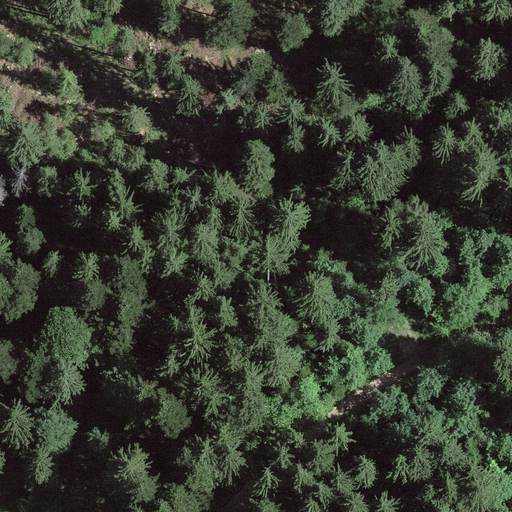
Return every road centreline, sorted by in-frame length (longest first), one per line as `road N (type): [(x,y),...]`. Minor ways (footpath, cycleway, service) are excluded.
road 1 (track): [(417,355),(350,261),(252,155),(152,72),(45,0)]
road 2 (track): [(221,511),(417,355),(511,308)]
